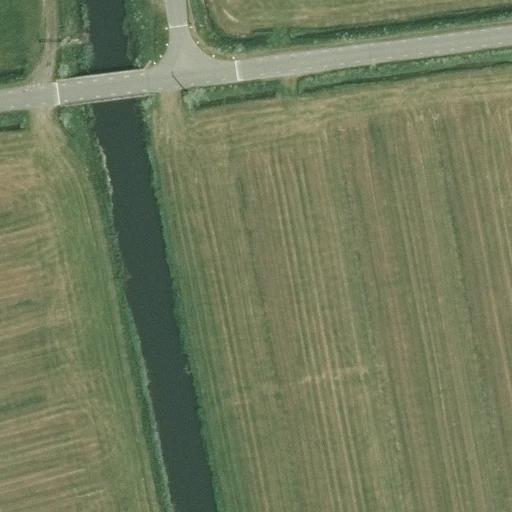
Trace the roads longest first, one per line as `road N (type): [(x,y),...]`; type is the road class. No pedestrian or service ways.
road 1 (tertiary): [(186,76),(511,35)]
road 2 (tertiary): [(57,94),(186,76)]
